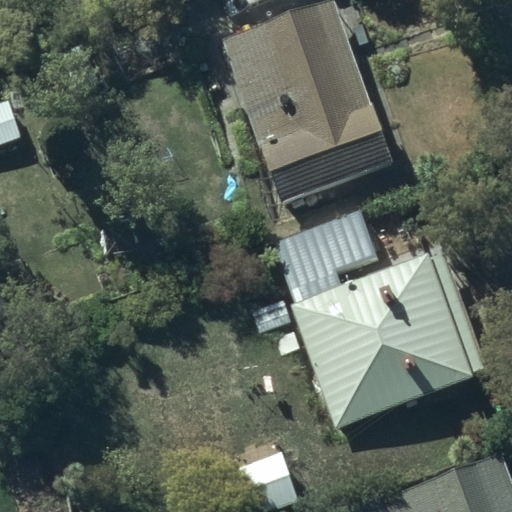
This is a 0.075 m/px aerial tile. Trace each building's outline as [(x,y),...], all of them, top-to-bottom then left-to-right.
[(369,178),(322,8),(206,39),(252,210),(369,178)] [(11,100),(0,103),(0,145),(23,139),(11,100)] [(430,196),(271,242),(327,437),(486,391),(430,196)] [(284,450),(242,465),(257,511),(272,511),(302,502),(284,450)] [(511,511),(511,458),(511,456),(370,496),(374,511),(511,511)]
